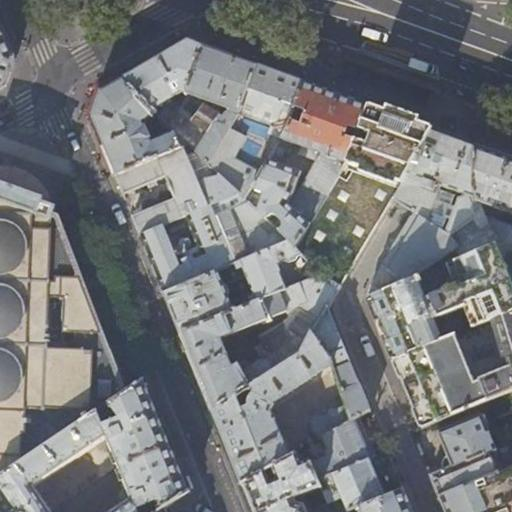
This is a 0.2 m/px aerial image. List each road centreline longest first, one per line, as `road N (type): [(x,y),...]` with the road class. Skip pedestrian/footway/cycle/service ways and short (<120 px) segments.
road 1 (residential): [(222,511),(54,88)]
road 2 (secondary): [(511,61),(339,0)]
road 3 (residential): [(54,88),(165,15),(168,0)]
